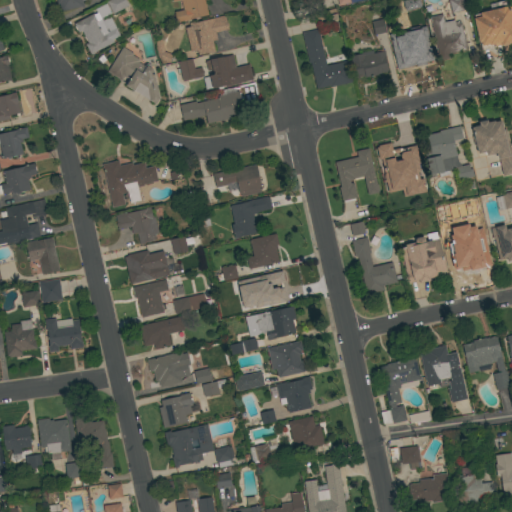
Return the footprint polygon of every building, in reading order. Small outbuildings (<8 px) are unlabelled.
[(84,0),(81,1),(82,6),(58,12),(55,0),(84,0)] [(112,14),(106,2),(109,0),(124,0),(127,5),(112,14)] [(204,0),(207,15),(175,22),(173,12),(182,10),(180,0),(172,2),(171,0),(204,0)] [(461,0),(464,10),(451,13),(447,0),(461,0)] [(511,21),(511,42),(481,50),(473,14),(490,10),(488,4),(504,0),(505,6),(508,6),(511,21)] [(93,13),(93,15),(96,13),(94,9),(105,4),(110,13),(100,19),(107,32),(114,28),(119,36),(111,40),(112,42),(89,54),(83,44),(86,43),(80,31),(77,33),(72,24),(93,13)] [(466,49),(444,54),(441,40),(434,41),(429,17),(441,14),(443,22),(453,20),(453,22),(457,21),(458,23),(460,23),(466,49)] [(227,29),(214,32),(216,40),(211,41),(214,52),(209,53),(209,52),(198,55),(197,50),(189,52),(185,34),(192,33),(190,23),(224,15),(227,29)] [(381,19),(384,32),(373,35),(370,22),(381,19)] [(431,45),(426,46),(426,49),(431,48),(435,63),(421,66),(418,55),(393,60),(387,37),(396,35),(397,41),(412,37),(411,30),(426,26),(431,45)] [(329,87),(328,86),(316,89),(309,63),(308,63),(301,33),(316,29),(325,66),(346,61),(351,82),(329,87)] [(171,55),(168,63),(157,59),(153,41),(161,40),(163,52),(171,55)] [(122,47),(132,54),(131,55),(139,60),(137,62),(144,66),(144,65),(147,64),(150,66),(150,68),(152,69),(159,98),(154,105),(125,86),(126,84),(106,72),(122,47)] [(350,55),(372,50),(372,53),(382,51),(387,72),(377,74),(377,75),(364,78),(364,76),(355,78),(350,55)] [(234,67),(248,64),(252,80),(222,87),(222,88),(217,89),(217,87),(205,90),(202,78),(213,75),(212,70),(206,71),(204,61),(232,55),(234,67)] [(0,58),(7,57),(8,64),(7,65),(10,79),(0,81),(0,58)] [(182,81),(177,62),(191,59),(193,69),(200,67),(202,77),(182,81)] [(195,101),(195,103),(216,98),(216,97),(218,96),(217,91),(234,87),(235,92),(237,91),(240,102),(238,103),(239,109),(233,111),(234,117),(206,124),(204,115),(182,121),(178,105),(195,101)] [(19,113),(7,116),(8,119),(0,120),(0,95),(14,92),(19,113)] [(511,153),(511,173),(502,176),(498,159),(497,159),(495,153),(485,156),(484,152),(477,154),(475,146),(474,146),(471,137),(473,136),(471,127),(478,126),(477,122),(486,120),(486,122),(493,121),(494,122),(500,121),(502,129),(505,128),(508,144),(510,143),(511,153)] [(467,164),(469,169),(470,169),(472,176),(457,180),(454,169),(429,175),(425,158),(431,157),(425,135),(438,132),(438,131),(458,126),(461,138),(451,141),(457,161),(460,166),(467,164)] [(0,133),(25,127),(27,138),(20,139),(21,143),(19,143),(21,154),(2,159),(0,151),(0,133)] [(375,145),(391,142),(392,145),(403,142),(409,165),(396,168),(398,177),(385,180),(383,171),(382,171),(375,145)] [(375,184),(376,184),(378,191),(377,191),(377,193),(367,195),(362,176),(352,178),(353,180),(349,181),(349,184),(352,183),(355,198),(343,201),(343,200),(341,200),(338,187),(339,187),(334,162),(356,157),(355,151),(367,148),(375,184)] [(111,207),(101,164),(117,160),(118,166),(130,163),(131,165),(143,162),(144,168),(153,166),(156,180),(142,184),(142,185),(136,187),(139,200),(129,203),(128,198),(122,199),(123,204),(111,207)] [(32,164),(35,174),(29,175),(30,178),(26,179),(29,190),(9,195),(8,192),(0,193),(0,185),(5,184),(2,171),(32,164)] [(255,165),(260,189),(259,189),(259,192),(240,196),(239,194),(238,194),(235,181),(225,184),(226,185),(214,188),(211,174),(255,165)] [(428,195),(414,199),(410,184),(425,181),(428,195)] [(511,191),(511,207),(497,211),(494,197),(501,196),(501,194),(511,191)] [(267,196),(270,208),(268,208),(268,209),(256,212),(256,213),(251,215),(254,224),(255,224),(257,233),(234,239),(230,225),(233,224),(229,206),(267,196)] [(42,199),(46,214),(31,217),(31,214),(24,215),(26,225),(36,223),(39,236),(4,244),(0,224),(0,219),(7,219),(4,208),(42,199)] [(126,212),(126,214),(144,209),(144,208),(149,207),(151,218),(154,217),(157,233),(152,235),(154,241),(138,244),(136,233),(131,234),(129,227),(117,229),(114,215),(126,212)] [(364,234),(351,236),(348,224),(361,222),(364,234)] [(493,239),(492,239),(489,228),(503,225),(504,229),(511,227),(511,259),(506,261),(505,258),(498,260),(493,239)] [(467,231),(469,238),(479,236),(479,238),(485,237),(489,253),(487,253),(490,265),(478,267),(476,256),(451,262),(449,253),(446,253),(443,241),(446,240),(445,236),(467,231)] [(436,239),(438,239),(445,275),(428,278),(429,281),(418,283),(417,281),(407,283),(400,249),(404,248),(404,245),(413,243),(413,246),(415,245),(414,240),(415,239),(421,237),(423,239),(423,242),(427,241),(426,234),(435,232),(436,239)] [(275,233),(277,245),(275,245),(276,249),(275,249),(278,262),(248,269),(245,258),(252,256),(248,239),(275,233)] [(169,240),(183,236),(183,238),(190,237),(192,244),(185,246),(187,251),(172,254),(169,240)] [(58,271),(41,275),(38,259),(28,261),(24,243),(51,237),(58,271)] [(356,257),(354,257),(350,241),(366,237),(370,253),(368,254),(371,267),(391,263),(396,283),(382,286),(383,290),(365,294),(356,257)] [(168,276),(129,284),(123,257),(126,257),(126,255),(146,251),(147,254),(162,251),(168,276)] [(236,278),(222,281),(222,280),(216,282),(215,276),(221,274),(219,268),(233,265),(236,278)] [(280,272),(287,298),(267,304),(262,286),(255,288),(253,280),(261,278),(261,277),(280,272)] [(61,300),(41,303),(38,282),(58,279),(61,300)] [(165,280),(167,290),(157,292),(161,305),(164,304),(165,309),(162,310),(162,313),(141,318),(136,298),(134,299),(131,288),(165,280)] [(37,291),(39,305),(21,307),(20,293),(37,291)] [(202,294),(205,307),(174,314),(171,301),(202,294)] [(235,295),(236,301),(251,298),(253,311),(238,313),(239,316),(226,319),(222,297),(235,295)] [(291,306),(294,319),(291,320),(294,334),(267,340),(265,333),(256,335),(252,316),(291,306)] [(180,316),(184,330),(167,334),(170,346),(153,350),(152,345),(143,347),(138,326),(180,316)] [(82,348),(69,349),(68,344),(57,346),(57,351),(48,352),(47,346),(48,346),(46,330),(45,331),(44,320),(54,318),(55,323),(78,320),(82,348)] [(32,339),(34,339),(36,349),(20,351),(21,356),(8,357),(8,356),(6,356),(3,333),(11,332),(10,325),(19,324),(18,321),(30,320),(32,339)] [(503,371),(505,371),(508,387),(495,390),(491,374),(497,373),(494,361),(490,362),(491,363),(477,367),(478,371),(467,373),(460,345),(472,342),(471,341),(487,337),(488,338),(495,337),(503,371)] [(256,349),(231,355),(228,344),(254,338),(256,349)] [(266,349),(299,341),(302,350),(299,351),(300,355),(297,355),(299,362),(300,361),(303,371),(277,378),(275,369),(271,370),(266,349)] [(465,399),(449,402),(446,387),(448,387),(447,381),(449,380),(448,377),(438,379),(439,384),(426,387),(418,354),(426,352),(425,350),(444,346),(447,360),(456,358),(457,364),(455,365),(456,367),(458,367),(459,372),(465,399)] [(180,352),(185,373),(179,375),(180,382),(159,388),(157,381),(154,382),(152,372),(149,373),(146,361),(180,352)] [(398,385),(399,388),(396,388),(400,403),(394,404),(395,407),(402,405),(406,420),(392,423),(391,422),(382,424),(379,413),(388,410),(388,409),(389,409),(389,406),(387,406),(383,387),(385,386),(381,367),(385,365),(385,364),(405,360),(404,358),(413,355),(419,379),(398,385)] [(207,383),(192,386),(189,373),(203,369),(207,383)] [(266,384),(256,386),(256,387),(242,390),(239,375),(253,372),(253,375),(264,373),(266,384)] [(307,377),(310,390),(308,390),(308,393),(306,393),(309,408),(287,413),(285,403),(280,405),(279,399),(278,399),(275,385),(307,377)] [(218,394),(203,397),(200,385),(215,381),(218,394)] [(178,396),(178,395),(188,393),(191,405),(188,406),(190,414),(184,415),(186,423),(162,428),(157,408),(161,407),(159,401),(178,396)] [(275,422),(253,427),(252,422),(260,420),(259,413),(272,410),(275,422)] [(105,442),(107,442),(109,453),(110,453),(112,467),(98,469),(96,456),(100,455),(99,444),(77,447),(73,416),(85,415),(86,422),(89,421),(89,423),(102,421),(105,442)] [(310,416),(313,428),(318,426),(323,444),(294,451),(287,422),(310,416)] [(35,420),(48,418),(48,421),(52,420),(52,421),(65,419),(69,451),(46,454),(45,447),(40,448),(35,420)] [(212,450),(200,453),(201,460),(198,461),(198,462),(193,464),(193,462),(177,466),(177,467),(174,468),(171,457),(172,456),(170,447),(166,448),(163,433),(169,431),(170,433),(206,424),(212,450)] [(0,427),(12,425),(13,428),(28,426),(30,435),(28,435),(30,447),(19,448),(20,453),(12,455),(11,450),(4,451),(0,427)] [(273,436),(275,444),(277,444),(280,457),(270,459),(270,458),(256,461),(253,459),(250,458),(248,450),(253,449),(252,447),(264,444),(263,438),(273,436)] [(212,450),(227,446),(228,448),(230,447),(232,458),(230,458),(230,459),(216,463),(212,450)] [(416,446),(418,459),(421,459),(422,467),(408,469),(408,463),(400,464),(398,449),(416,446)] [(41,467),(39,467),(39,472),(34,472),(34,468),(27,469),(24,450),(30,449),(31,455),(39,454),(41,467)] [(199,454),(199,464),(213,463),(213,453),(199,454)] [(511,496),(502,498),(499,476),(496,477),(494,464),(495,464),(494,455),(509,453),(511,466),(511,465),(511,496)] [(77,462),(79,477),(66,479),(64,464),(77,462)] [(343,511),(306,511),(303,482),(315,480),(317,500),(327,498),(323,467),(337,465),(343,511)] [(462,503),(460,482),(462,482),(460,470),(469,469),(470,475),(473,474),(474,479),(479,478),(480,484),(491,482),(493,497),(482,498),(482,501),(462,503)] [(228,473),(230,486),(216,488),(214,475),(228,473)] [(432,478),(431,475),(445,473),(446,478),(447,478),(450,500),(431,503),(431,501),(416,503),(416,500),(409,501),(407,485),(418,483),(418,480),(432,478)] [(104,511),(103,506),(111,505),(110,499),(108,499),(106,486),(119,484),(121,497),(118,498),(120,511),(104,511)] [(280,507),(280,504),(290,502),(289,494),(300,493),(302,511),(263,511),(263,510),(280,507)] [(212,511),(175,511),(174,503),(189,500),(190,511),(197,511),(196,500),(210,497),(212,511)]
